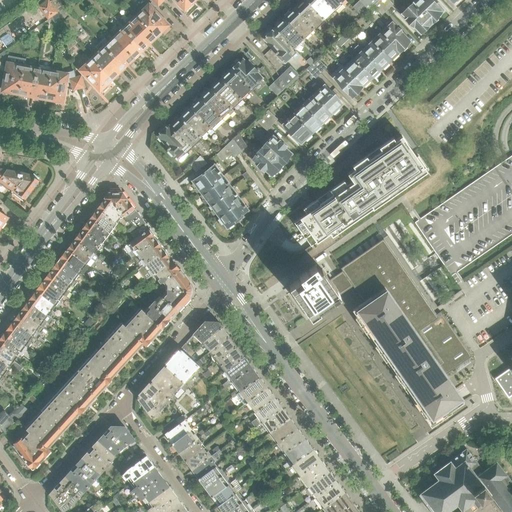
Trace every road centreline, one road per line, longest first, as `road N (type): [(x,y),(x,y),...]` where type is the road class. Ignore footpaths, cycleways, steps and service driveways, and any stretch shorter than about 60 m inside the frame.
road 1 (residential): [(223,284),(323,157),(488,0)]
road 2 (residential): [(393,511),(223,284)]
road 3 (residential): [(106,152),(255,0)]
road 4 (residential): [(0,298),(106,152)]
road 5 (residential): [(223,284),(143,180),(106,152)]
road 6 (residential): [(223,284),(120,407)]
road 7 (residential): [(120,407),(198,511)]
road 8 (residential): [(120,407),(34,501)]
